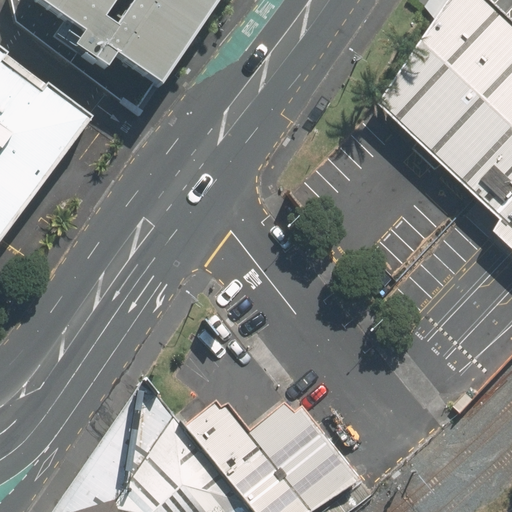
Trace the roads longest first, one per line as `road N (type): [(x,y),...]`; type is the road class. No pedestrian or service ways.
road 1 (unclassified): [(401,440),(181,182)]
road 2 (secondary): [(181,182),(36,382)]
road 3 (secondary): [(316,0),(181,182)]
road 4 (primary): [(36,382),(31,450),(6,511)]
